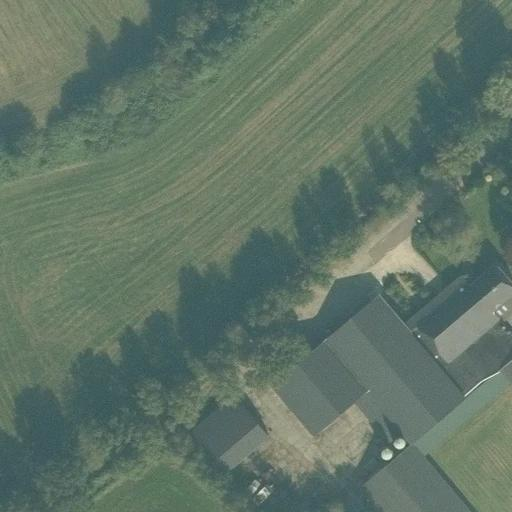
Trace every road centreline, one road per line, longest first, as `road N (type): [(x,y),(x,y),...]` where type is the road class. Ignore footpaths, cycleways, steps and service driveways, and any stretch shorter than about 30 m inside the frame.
road 1 (unclassified): [(203,393),(511,117)]
road 2 (track): [(48,511),(203,393)]
